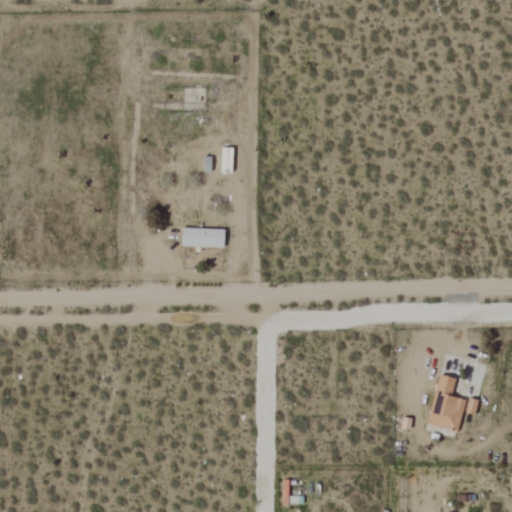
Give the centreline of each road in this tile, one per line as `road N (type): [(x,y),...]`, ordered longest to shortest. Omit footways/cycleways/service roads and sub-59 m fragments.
road 1 (residential): [(0,297),(511,289)]
road 2 (track): [(271,327),(511,312)]
road 3 (residential): [(267,511),(272,294)]
road 4 (track): [(420,420),(432,368),(462,337),(470,312)]
